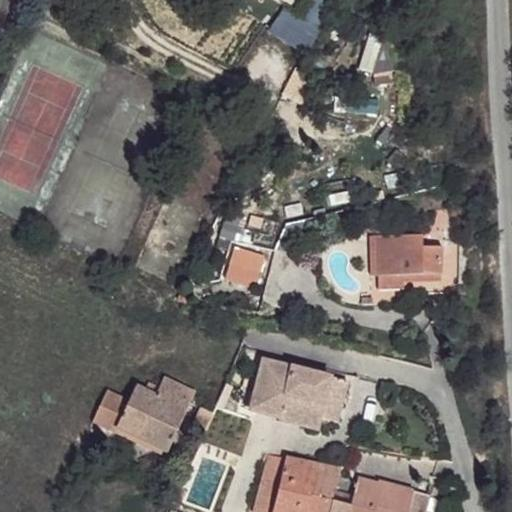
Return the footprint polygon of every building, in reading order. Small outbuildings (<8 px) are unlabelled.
[(373,266),(385,269),(385,246),(419,246),(419,235),(374,233),(373,266)] [(419,246),(385,246),(385,269),(385,275),(435,276),(435,247),(419,246)] [(265,255),(235,247),(229,264),(259,273),(265,255)] [(259,273),(229,264),(225,281),(254,290),(259,273)] [(385,269),(373,266),(372,274),(385,275),(385,269)] [(180,293),(176,301),(182,303),(185,296),(180,293)] [(261,358),(247,407),(279,415),(279,418),(313,426),(316,417),(326,375),(261,358)] [(327,372),(326,375),(316,417),(334,422),(346,377),(327,372)] [(147,394),(134,388),(115,428),(165,452),(193,396),(164,381),(160,389),(151,385),(147,394)] [(210,412),(196,408),(192,421),(206,425),(210,412)] [(265,452),(263,460),(249,511),(305,511),(310,494),(317,466),(265,452)] [(338,472),(317,466),(310,494),(331,500),(338,472)] [(353,480),(351,491),(406,505),(410,491),(374,482),(373,485),(353,480)] [(346,503),(331,500),(327,511),(403,511),(406,505),(351,491),(346,503)] [(422,495),(410,491),(406,505),(418,509),(422,495)] [(327,511),(331,500),(310,494),(305,511),(327,511)]
